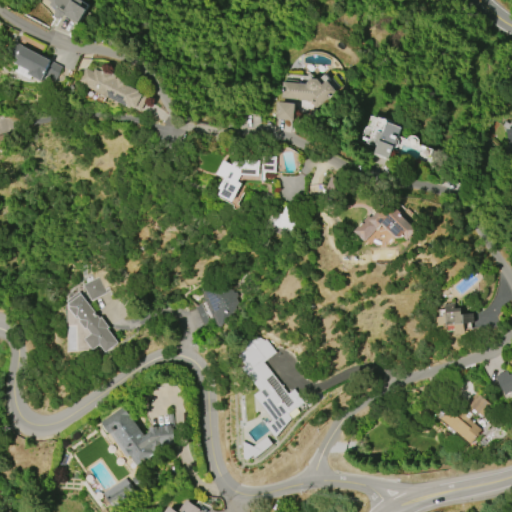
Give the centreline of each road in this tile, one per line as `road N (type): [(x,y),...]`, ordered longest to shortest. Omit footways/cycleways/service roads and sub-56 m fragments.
road 1 (residential): [(409,380),(511,339),(509,274),(458,204),(440,192),(354,173),(293,140),(181,128),(137,65),(59,46),(0,11)]
road 2 (residential): [(230,496),(214,475),(198,371),(171,358),(137,366),(70,415),(37,424),(13,403),(13,362),(0,335)]
road 3 (residential): [(390,511),(371,489),(334,481),(230,496)]
road 4 (residential): [(313,482),(325,444),(345,419),(409,380)]
road 5 (tertiary): [(392,511),(511,476)]
